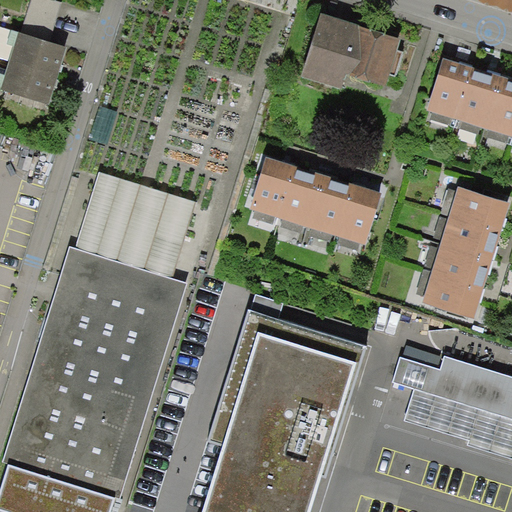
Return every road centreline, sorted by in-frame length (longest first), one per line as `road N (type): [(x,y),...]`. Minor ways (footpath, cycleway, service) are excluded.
road 1 (residential): [(113,0),(0,367)]
road 2 (unknown): [(150,511),(231,312)]
road 3 (unknown): [(333,511),(383,356)]
